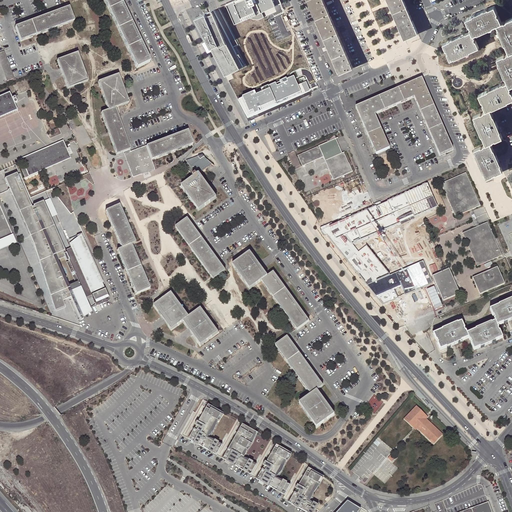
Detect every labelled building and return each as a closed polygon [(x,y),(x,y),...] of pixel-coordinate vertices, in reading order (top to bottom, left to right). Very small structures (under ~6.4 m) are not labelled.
[(102,0),(136,69),(149,62),(119,0),(102,0)] [(235,23),(283,5),(281,0),(235,0),(227,3),(235,23)] [(307,0),(338,71),(339,73),(352,67),(323,0),(307,0)] [(387,0),(403,37),(417,31),(403,0),(387,0)] [(511,17),(501,22),(494,6),(488,9),(488,8),(472,15),(473,15),(466,18),(471,31),(466,34),(465,33),(450,40),(450,41),(443,44),(450,59),(454,58),(470,52),(470,51),(478,47),(476,41),(475,41),(473,38),(474,37),(473,34),(476,33),(477,33),(492,26),(496,24),(498,28),(497,28),(504,44),(505,44),(509,52),(506,54),(503,56),(503,55),(497,58),(498,62),(504,77),(505,77),(507,81),(503,83),(502,82),(487,89),(487,90),(479,94),(485,110),(474,115),(475,119),(474,119),(481,135),(482,135),(486,144),(474,149),(475,153),(474,153),(481,168),(482,168),(486,177),(502,170),(500,164),(494,148),(493,149),(490,142),(502,137),(499,131),(500,131),(493,115),(489,108),(491,107),(491,108),(507,101),(506,101),(511,98),(511,93),(509,86),(511,84),(511,17)] [(74,21),(69,7),(54,13),(59,26),(74,21)] [(214,10),(195,18),(224,77),(242,67),(214,10)] [(39,34),(59,26),(54,13),(34,20),(39,34)] [(34,20),(15,27),(20,41),(39,34),(34,20)] [(0,52),(0,62),(7,80),(13,78),(3,51),(0,52)] [(88,81),(77,53),(56,61),(67,89),(88,81)] [(115,155),(124,152),(129,150),(129,149),(114,108),(128,103),(118,75),(97,83),(108,111),(100,113),(115,155)] [(238,101),(247,118),(309,91),(305,82),(297,86),(293,77),(286,81),(286,80),(242,99),(238,101)] [(376,155),(389,149),(377,121),(376,121),(372,114),(375,113),(376,114),(412,99),(411,97),(415,95),(418,103),(416,104),(439,155),(452,149),(421,79),(355,107),(376,155)] [(0,117),(16,111),(9,93),(0,97),(0,117)] [(130,153),(125,155),(133,177),(154,170),(151,160),(170,153),(173,152),(192,145),(187,131),(145,146),(146,147),(130,153)] [(327,140),(328,142),(297,155),(302,165),(323,156),(333,179),(352,171),(349,163),(348,164),(343,152),(342,153),(334,136),(327,140)] [(22,162),(25,168),(28,176),(70,158),(65,145),(63,141),(21,159),(22,162)] [(197,174),(198,175),(211,164),(201,156),(186,162),(195,173),(192,176),(193,177),(197,174)] [(35,245),(51,297),(56,311),(65,307),(64,301),(71,298),(81,321),(84,319),(84,318),(92,313),(91,309),(86,298),(92,296),(96,305),(97,306),(110,300),(106,290),(96,294),(96,292),(105,288),(83,239),(82,235),(70,245),(72,248),(66,251),(44,201),(34,206),(35,207),(32,208),(18,173),(6,178),(10,189),(35,245)] [(455,217),(469,210),(472,209),(480,206),(465,173),(441,184),(455,217)] [(198,211),(215,198),(198,175),(180,187),(198,211)] [(332,194),(339,209),(364,199),(357,183),(332,194)] [(425,190),(427,195),(419,198),(424,211),(433,207),(431,203),(439,199),(434,187),(425,190)] [(45,201),(53,218),(58,216),(50,199),(45,201)] [(415,202),(405,205),(410,220),(413,219),(414,222),(420,220),(415,202)] [(118,206),(105,211),(121,248),(117,250),(136,294),(149,289),(130,244),(135,242),(127,224),(125,220),(119,205),(118,206)] [(479,226),(472,209),(469,210),(477,227),(479,226)] [(361,248),(369,245),(372,244),(375,249),(377,254),(414,238),(406,219),(369,236),(369,237),(358,242),(348,217),(335,223),(349,256),(362,251),(361,248)] [(225,271),(187,219),(175,228),(213,280),(225,271)] [(487,222),(479,226),(477,227),(462,233),(477,266),(502,255),(487,222)] [(0,239),(0,247),(13,241),(14,244),(17,242),(13,233),(0,239)] [(69,240),(70,245),(82,235),(69,240)] [(355,258),(375,249),(372,244),(369,245),(370,248),(353,255),(355,258)] [(267,277),(249,253),(232,266),(249,290),(261,282),(296,330),(308,322),(273,273),(267,277)] [(472,278),(480,295),(504,284),(497,267),(472,278)] [(385,286),(397,314),(406,310),(408,313),(431,303),(416,268),(393,279),(394,282),(385,286)] [(459,293),(449,269),(432,276),(443,301),(459,293)] [(166,323),(171,330),(182,321),(188,328),(192,335),(200,345),(218,332),(200,309),(189,317),(171,293),(161,300),(159,302),(153,306),(161,316),(166,323)] [(490,310),(495,322),(491,323),(475,329),(475,330),(466,334),(468,338),(474,350),(479,347),(480,348),(495,342),(495,341),(502,338),(497,326),(502,323),(503,324),(511,320),(511,299),(498,305),(499,306),(490,310)] [(468,338),(466,334),(461,322),(458,324),(457,323),(442,329),(442,330),(433,334),(440,350),(446,348),(461,341),(468,338)] [(323,386),(287,337),(275,346),(311,394),(299,403),(317,428),(334,415),(317,390),(323,386)] [(383,402),(374,395),(368,402),(376,410),(383,402)] [(220,413),(208,406),(189,439),(191,440),(196,443),(213,453),(218,444),(206,438),(220,413)] [(424,417),(426,415),(417,406),(405,419),(414,427),(415,426),(417,429),(434,444),(443,435),(426,419),(424,417)] [(254,433),(242,426),(223,459),(226,460),(230,462),(248,472),(252,464),(240,458),(254,433)] [(288,453),(276,446),(257,479),(259,480),(264,483),(281,493),(286,485),(274,478),(288,453)] [(320,477),(308,469),(289,502),(292,504),(296,506),(306,511),(312,511),(316,507),(307,501),(320,477)] [(359,511),(361,509),(347,501),(337,511),(359,511)] [(491,511),(487,501),(457,511),(491,511)]
